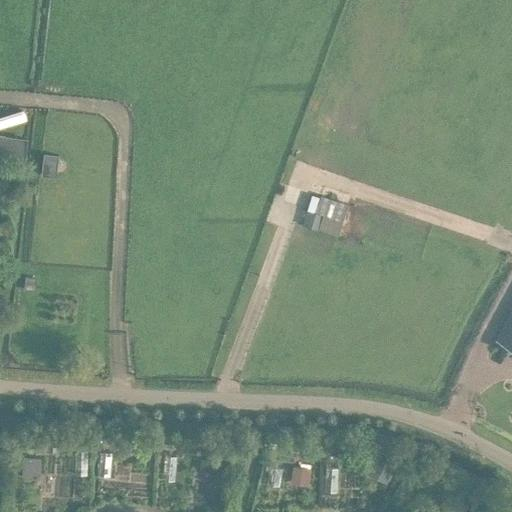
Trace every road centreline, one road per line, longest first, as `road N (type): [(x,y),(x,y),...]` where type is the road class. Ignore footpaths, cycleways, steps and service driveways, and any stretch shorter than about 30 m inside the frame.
road 1 (unclassified): [(0,387),(364,407),(430,423),(511,464)]
road 2 (unknown): [(0,92),(111,102),(127,116),(119,393)]
